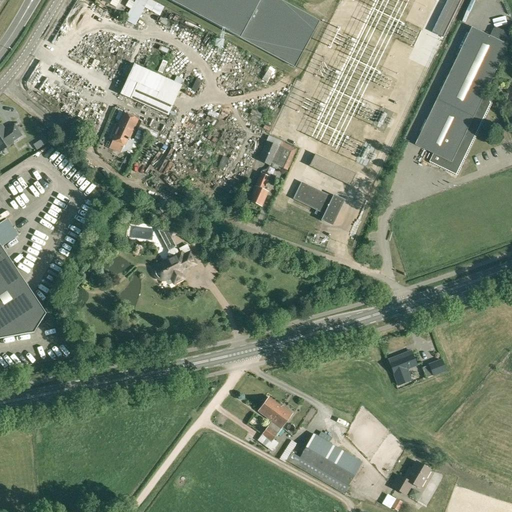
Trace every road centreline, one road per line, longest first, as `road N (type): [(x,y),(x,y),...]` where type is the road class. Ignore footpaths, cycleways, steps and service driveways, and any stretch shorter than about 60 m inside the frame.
road 1 (secondary): [(0,402),(240,353)]
road 2 (track): [(131,511),(242,368)]
road 3 (secondary): [(240,353),(404,306)]
